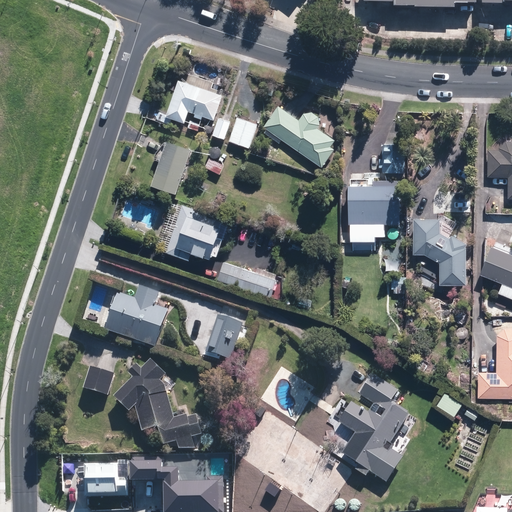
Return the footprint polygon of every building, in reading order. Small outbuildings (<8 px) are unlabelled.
[(226,94),(223,92),(224,90),(215,86),(217,80),(193,71),(190,80),(183,78),(169,115),(189,122),(193,109),(199,112),(198,116),(203,118),(205,113),(217,118),(226,94)] [(284,139),(325,167),(340,147),(335,144),(338,139),(320,127),(323,121),(308,110),(301,120),(280,105),(266,126),(269,128),(265,134),(281,144),(284,139)] [(255,140),(261,124),(239,116),(230,139),(245,145),(248,138),(255,140)] [(227,138),(233,121),(222,117),(215,134),(227,138)] [(203,132),(205,134),(206,134),(208,135),(210,134),(211,133),(212,132),(213,130),(213,129),(212,127),(211,126),(210,125),(208,124),(207,124),(205,125),(204,126),(203,128),(203,129),(203,131),(203,132)] [(181,190),(198,146),(174,137),(157,181),(181,190)] [(510,197),(511,196),(511,140),(505,140),(504,148),(491,148),(490,176),(511,177),(510,197)] [(386,143),(384,171),(410,172),(411,144),(386,143)] [(211,155),(212,157),(213,157),(215,158),(217,157),(218,156),(219,155),(220,153),(220,152),(220,150),(219,149),(217,148),(215,147),(214,147),(212,148),(211,149),(210,150),(210,152),(210,154),(211,155)] [(224,166),(210,158),(206,167),(219,174),(224,166)] [(380,222),(405,222),(407,179),(377,178),(377,184),(354,184),(353,240),(379,241),(380,222)] [(474,212),(474,191),(450,190),(449,211),(474,212)] [(504,197),(488,196),(488,212),(503,213),(504,197)] [(217,256),(218,253),(222,254),(230,236),(236,220),(188,201),(168,249),(194,259),(198,249),(217,256)] [(472,242),(459,233),(457,236),(445,230),(445,218),(420,216),(418,252),(430,253),(444,261),(443,283),(470,283),(472,242)] [(392,239),(394,239),(396,239),(397,238),(399,236),(400,234),(400,232),(399,230),(398,228),(396,227),(394,227),(392,227),(390,228),(388,229),(387,231),(387,233),(388,235),(388,237),(390,238),(392,239)] [(511,249),(496,244),(485,273),(506,281),(502,292),(511,295),(511,249)] [(403,258),(388,258),(388,269),(402,270),(403,258)] [(259,271),(227,260),(221,279),(276,297),(284,274),(260,266),(259,271)] [(408,276),(396,276),(395,292),(407,292),(408,276)] [(122,291),(109,329),(159,347),(173,307),(160,303),(164,291),(145,285),(141,298),(122,291)] [(235,359),(248,318),(232,313),(231,316),(221,312),(208,355),(223,360),(224,355),(235,359)] [(457,321),(458,322),(459,323),(461,323),(463,323),(464,322),(466,320),(466,319),(466,317),(466,315),(465,314),(463,313),(461,313),(460,313),(458,313),(457,314),(456,316),(456,318),(456,319),(457,321)] [(458,336),(459,337),(461,338),(463,338),(464,338),(466,337),(467,336),(468,334),(468,332),(467,331),(466,329),(465,328),(463,328),(461,328),(460,329),(458,330),(458,331),(457,333),(457,334),(458,336)] [(511,329),(504,329),(497,336),(497,373),(477,373),(476,399),(511,399),(511,329)] [(194,437),(201,435),(204,447),(217,444),(214,432),(205,434),(200,412),(177,417),(168,384),(163,378),(169,373),(155,357),(144,368),(140,364),(132,372),(136,377),(118,397),(134,411),(139,405),(145,431),(164,427),(167,443),(180,440),(181,449),(196,446),(194,437)] [(112,394),(117,373),(92,366),(87,387),(112,394)] [(390,482),(406,457),(387,445),(390,440),(395,443),(413,413),(395,402),(402,391),(375,374),(363,394),(377,403),(372,410),(356,400),(342,422),(358,432),(342,458),(369,475),(371,471),(390,482)] [(464,402),(451,392),(443,403),(456,413),(464,402)] [(260,405),(254,413),(259,417),(265,409),(260,405)] [(83,496),(126,495),(125,461),(82,462),(83,496)] [(224,494),(224,481),(176,481),(177,467),(160,467),(163,461),(131,461),(131,481),(162,481),(162,511),(226,511),(226,494),(224,494)] [(280,489),(270,482),(264,490),(275,497),(280,489)] [(336,508),(337,509),(339,510),(340,510),(342,509),(343,509),(345,507),(345,506),(345,504),(345,502),(344,501),(342,500),(341,499),(339,499),(337,500),(336,501),(335,503),(335,504),(335,506),(336,508)] [(351,508),(352,509),(354,510),(356,510),(357,510),(359,509),(360,507),(361,506),(361,504),(360,502),(359,501),(358,500),(356,499),(354,500),(353,500),(351,501),(351,503),(350,504),(350,506),(351,508)]
